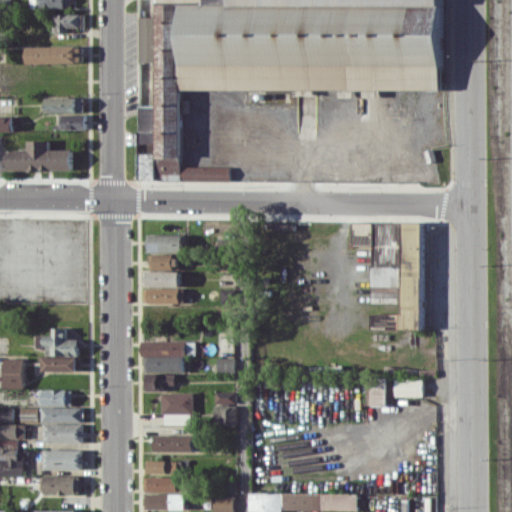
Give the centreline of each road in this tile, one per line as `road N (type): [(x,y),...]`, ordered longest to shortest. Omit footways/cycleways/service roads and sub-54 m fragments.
road 1 (tertiary): [(471,0),(474,511)]
road 2 (residential): [(113,0),(115,511)]
road 3 (residential): [(473,200),(0,195)]
